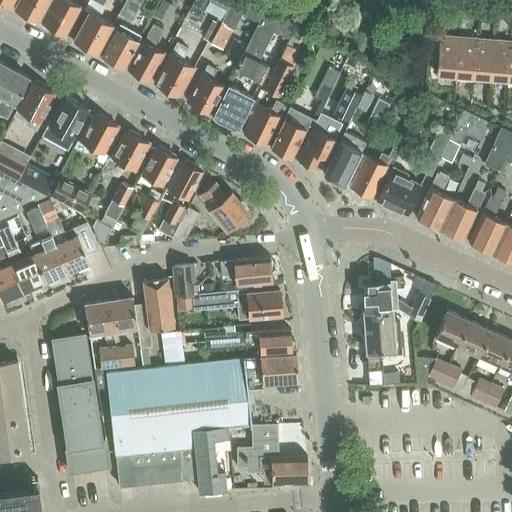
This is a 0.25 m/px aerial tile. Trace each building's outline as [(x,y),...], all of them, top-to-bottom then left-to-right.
[(19,0),(15,9),(24,14),(23,17),(33,23),(35,19),(37,21),(48,0),(19,0)] [(55,30),(65,36),(80,9),(63,0),(56,0),(43,24),(44,25),(43,28),(53,33),(55,30)] [(124,0),(118,11),(131,18),(140,0),(124,0)] [(176,4),(169,0),(160,0),(154,11),(168,19),(176,4)] [(198,15),(205,0),(215,0),(228,6),(231,0),(192,0),(187,9),(198,15)] [(223,44),(232,27),(234,28),(241,13),(257,21),(264,8),(248,0),(231,0),(228,6),(222,18),(221,22),(212,39),(223,44)] [(511,0),(480,0),(480,8),(511,10),(511,0)] [(266,65),(257,60),(272,30),(288,38),(296,24),(264,8),(257,21),(241,53),(234,67),(250,75),(259,79),(266,65)] [(88,13),(73,40),(83,46),(81,49),(92,54),(93,51),(96,53),(111,25),(88,13)] [(127,70),(147,81),(164,49),(155,44),(163,28),(153,22),(143,41),(143,42),(127,70)] [(285,44),(264,86),(279,94),(301,50),(297,49),(307,29),(296,24),(288,38),(285,44)] [(101,55),(123,68),(138,40),(116,28),(101,55)] [(437,47),(435,73),(454,75),(457,36),(438,34),(438,36),(437,47)] [(457,36),(454,75),(472,76),(476,37),(457,36)] [(476,37),(472,76),(489,78),(492,39),(476,37)] [(492,39),(489,78),(505,79),(508,40),(492,39)] [(192,67),(179,60),(186,46),(177,40),(153,84),(164,89),(164,93),(171,97),(174,95),(177,96),(192,67)] [(0,61),(0,96),(1,97),(0,98),(0,114),(6,118),(14,104),(28,77),(0,61)] [(201,75),(187,102),(195,107),(196,110),(204,115),(208,114),(209,114),(224,87),(210,79),(216,69),(207,63),(201,75)] [(328,66),(313,95),(324,100),(338,73),(328,66)] [(250,75),(248,80),(258,85),(260,80),(259,79),(250,75)] [(54,92),(32,81),(15,115),(26,120),(25,122),(37,128),(54,92)] [(226,121),(236,126),(251,97),(227,85),(212,114),(216,116),(215,118),(224,123),(226,121)] [(346,86),(334,111),(348,118),(360,93),(346,86)] [(356,105),(356,106),(364,109),(371,94),(363,90),(356,105)] [(84,108),(61,97),(48,124),(70,136),(84,108)] [(242,131),(265,143),(284,104),(274,99),(269,110),(256,103),(242,131)] [(283,116),(269,145),(290,155),(305,126),(309,129),(315,118),(289,105),(283,116)] [(372,108),(365,122),(358,136),(369,142),(383,114),(372,108)] [(463,108),(452,128),(439,154),(449,159),(464,131),(478,139),(488,121),(463,108)] [(113,124),(90,113),(76,140),(99,151),(113,124)] [(440,122),(424,158),(418,170),(430,175),(435,163),(439,154),(452,128),(440,122)] [(311,126),(295,158),(301,161),(314,168),(318,161),(320,156),(328,161),(339,140),(311,126)] [(497,169),(503,157),(511,136),(511,132),(501,127),(484,162),(497,169)] [(108,157),(117,161),(130,168),(144,140),(122,129),(108,157)] [(328,161),(323,172),(344,182),(355,161),(360,151),(365,140),(344,130),(339,140),(328,161)] [(511,136),(503,157),(511,161),(511,136)] [(151,144),(143,161),(137,173),(159,183),(173,155),(151,144)] [(370,196),(390,157),(393,158),(399,148),(392,144),(387,154),(381,151),(377,159),(364,152),(348,184),(351,186),(352,189),(358,192),(360,191),(370,196)] [(0,145),(0,169),(17,179),(26,163),(27,160),(0,145)] [(459,160),(467,164),(471,157),(462,153),(459,160)] [(199,168),(178,158),(164,186),(185,197),(199,168)] [(26,163),(17,179),(48,195),(49,193),(56,179),(47,174),(26,163)] [(376,198),(406,212),(420,183),(406,177),(407,173),(391,165),(376,198)] [(48,195),(17,179),(0,169),(0,218),(24,207),(25,207),(36,202),(49,196),(48,195)] [(435,226),(439,227),(452,197),(440,191),(447,175),(437,170),(415,216),(425,220),(425,224),(431,227),(435,226)] [(49,193),(80,210),(90,191),(59,175),(56,179),(49,193)] [(452,197),(439,227),(462,238),(483,191),(480,190),(483,182),(476,178),(465,203),(452,197)] [(121,181),(104,213),(105,213),(101,221),(111,226),(115,219),(132,187),(121,181)] [(208,208),(225,228),(246,211),(229,191),(223,195),(213,183),(199,194),(209,207),(208,208)] [(468,241),(492,252),(505,222),(493,216),(505,189),(497,186),(493,195),(490,194),(468,241)] [(150,189),(147,194),(156,200),(160,194),(150,189)] [(135,244),(156,200),(147,194),(137,213),(131,227),(136,230),(135,234),(119,235),(120,245),(135,244)] [(72,229),(75,236),(66,239),(55,216),(57,215),(49,196),(36,202),(49,231),(51,235),(67,273),(89,263),(85,254),(97,249),(86,222),(72,229)] [(157,228),(171,236),(178,220),(177,219),(184,205),(172,199),(162,219),(157,228)] [(158,201),(156,200),(135,244),(153,242),(152,233),(139,234),(148,219),(149,219),(158,201)] [(49,231),(36,202),(25,207),(38,236),(49,231)] [(178,220),(171,236),(172,236),(172,234),(184,240),(198,212),(187,206),(179,221),(178,220)] [(7,219),(0,221),(0,236),(8,255),(20,249),(14,237),(7,219)] [(98,240),(103,242),(111,227),(96,219),(92,225),(98,240)] [(511,224),(505,222),(492,252),(511,261),(511,224)] [(33,253),(33,254),(45,282),(67,273),(51,235),(38,240),(30,243),(33,253)] [(33,254),(11,263),(24,291),(45,282),(33,254)] [(269,255),(233,259),(219,260),(221,274),(234,272),(236,285),(271,281),(269,255)] [(374,279),(361,280),(363,309),(390,307),(391,308),(397,307),(406,314),(410,305),(397,297),(395,278),(390,278),(389,262),(373,260),(374,279)] [(24,291),(11,263),(0,267),(0,298),(1,301),(24,291)] [(193,281),(192,264),(172,266),(175,296),(176,296),(191,295),(192,294),(191,281),(193,281)] [(141,280),(145,302),(149,329),(174,326),(167,276),(141,280)] [(213,283),(203,284),(204,293),(214,292),(213,283)] [(204,293),(192,295),(194,309),(238,305),(239,319),(282,314),(279,289),(248,292),(247,288),(214,292),(204,293)] [(406,314),(419,319),(429,297),(416,292),(410,305),(406,314)] [(112,330),(136,326),(133,304),(131,296),(107,300),(112,330)] [(88,334),(112,330),(107,300),(83,303),(88,334)] [(133,304),(136,326),(140,347),(151,346),(149,329),(145,302),(133,304)] [(390,307),(363,309),(366,351),(367,369),(382,367),(380,350),(394,349),(400,349),(399,335),(397,318),(391,319),(391,308),(390,307)] [(434,334),(456,344),(467,319),(445,309),(434,334)] [(456,344),(477,354),(489,328),(467,319),(456,344)] [(289,328),(257,331),(257,329),(233,331),(233,325),(203,328),(204,348),(259,343),(260,355),(291,352),(291,349),(295,347),(294,339),(290,337),(289,328)] [(477,354),(498,364),(510,338),(489,328),(477,354)] [(161,331),(165,363),(184,360),(183,352),(180,329),(161,331)] [(58,386),(67,444),(65,444),(69,470),(110,464),(106,437),(99,437),(83,335),(52,340),(59,386),(58,386)] [(508,376),(511,378),(511,338),(510,338),(498,364),(511,369),(508,376)] [(119,344),(114,345),(117,365),(134,363),(132,343),(119,344)] [(117,365),(114,345),(98,346),(100,366),(102,366),(117,365)] [(192,351),(183,352),(184,360),(193,359),(192,351)] [(292,353),(244,358),(247,387),(263,385),(263,382),(298,379),(295,352),(292,353)] [(415,356),(417,383),(423,383),(426,376),(434,357),(415,356)] [(427,376),(439,381),(448,362),(436,356),(427,376)] [(227,427),(251,425),(251,423),(247,387),(244,358),(107,372),(119,485),(196,477),(192,426),(226,422),(227,427)] [(0,457),(29,453),(17,361),(0,363),(0,457)] [(448,362),(439,381),(452,387),(461,367),(448,362)] [(100,366),(94,367),(96,387),(104,386),(102,366),(100,366)] [(398,371),(382,372),(382,374),(383,382),(398,381),(398,371)] [(469,395),(483,401),(491,382),(478,376),(469,395)] [(491,382),(483,401),(495,407),(503,387),(491,382)] [(226,422),(192,426),(197,477),(198,489),(226,486),(223,459),(227,458),(227,448),(229,448),(227,427),(226,422)] [(252,445),(236,446),(237,466),(246,465),(246,471),(271,470),(271,483),(307,482),(306,454),(278,455),(277,422),(251,423),(251,425),(252,445)] [(0,497),(0,511),(41,511),(37,479),(26,480),(28,494),(0,497)]
